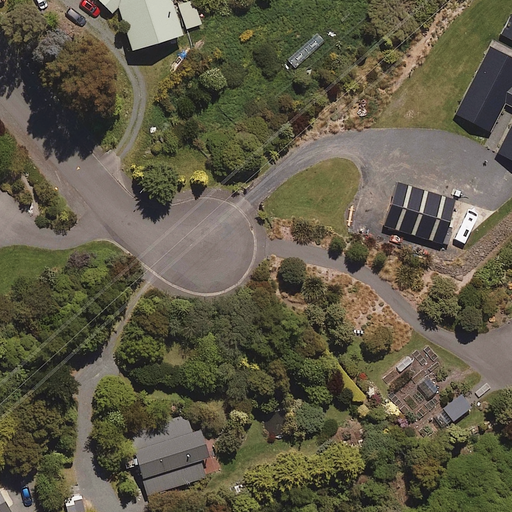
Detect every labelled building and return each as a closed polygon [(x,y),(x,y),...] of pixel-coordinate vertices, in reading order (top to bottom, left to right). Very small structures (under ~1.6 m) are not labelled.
[(85,0),(111,19),(116,12),(119,13),(132,59),(183,44),(169,0),(85,0)] [(511,15),(502,33),(511,39),(511,15)] [(511,57),(490,46),(454,112),(486,129),(502,100),(511,105),(511,115),(494,149),(511,158),(511,57)] [(391,179),(379,223),(388,226),(384,241),(403,246),(407,231),(439,241),(452,197),(391,179)] [(470,403),(461,391),(443,404),(453,417),(470,403)] [(191,427),(186,412),(127,430),(134,451),(123,454),(126,463),(138,459),(147,490),(205,473),(199,454),(208,451),(200,424),(191,427)] [(0,511),(9,511),(13,510),(0,486),(0,511)] [(81,493),(65,495),(67,511),(75,511),(83,511),(81,493)]
